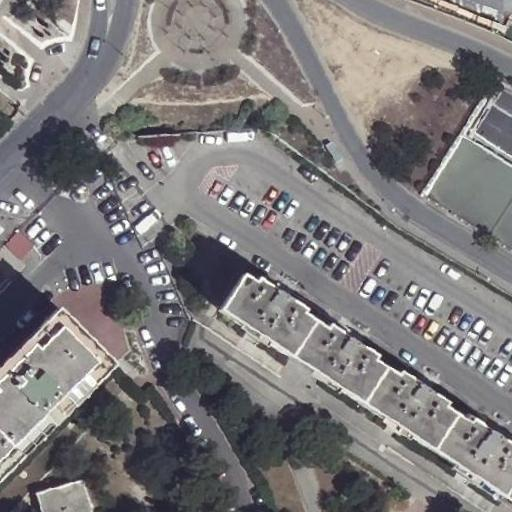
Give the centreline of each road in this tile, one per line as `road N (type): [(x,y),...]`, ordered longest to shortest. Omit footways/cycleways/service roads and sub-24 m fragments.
road 1 (residential): [(142,10),(408,206),(511,269)]
road 2 (motorway): [(151,0),(511,213)]
road 3 (tertiary): [(511,80),(326,0)]
road 4 (motorway): [(477,105),(305,0)]
road 5 (tertiary): [(61,104),(95,83),(142,10)]
